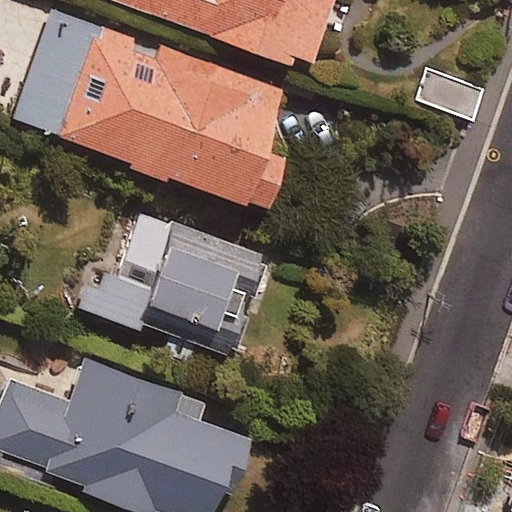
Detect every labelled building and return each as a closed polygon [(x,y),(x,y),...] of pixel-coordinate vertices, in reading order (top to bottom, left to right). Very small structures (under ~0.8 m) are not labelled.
[(110,0),(285,65),(289,54),(305,60),(327,0),(110,0)] [(275,88),(48,8),(7,123),(256,212),(275,157),(253,149),(275,88)] [(481,88),(426,68),(415,101),(470,120),(481,88)] [(228,357),(243,316),(232,312),(237,299),(248,303),(264,257),(133,209),(109,278),(89,271),(77,303),(228,357)] [(203,404),(80,361),(66,401),(6,380),(0,398),(0,454),(82,483),(79,491),(140,511),(204,511),(214,486),(226,491),(245,438),(197,421),(203,404)]
